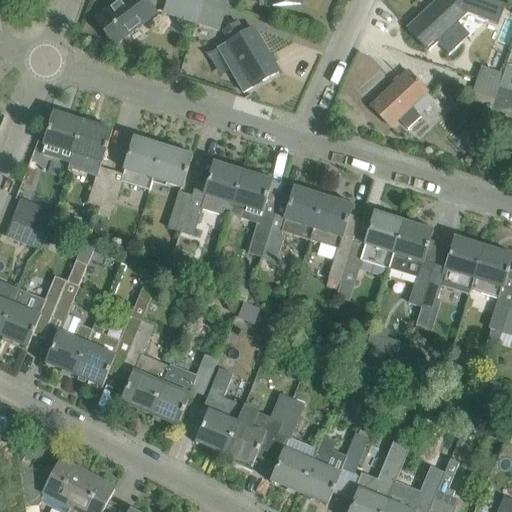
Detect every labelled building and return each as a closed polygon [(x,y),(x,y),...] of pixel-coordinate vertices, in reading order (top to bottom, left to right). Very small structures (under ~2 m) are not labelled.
[(113,44),(130,32),(155,14),(144,0),(125,0),(97,21),(113,44)] [(167,0),(163,14),(196,25),(204,1),(201,0),(167,0)] [(439,0),(407,30),(428,51),(437,43),(449,56),(470,36),(458,23),(467,14),(498,26),(505,5),(491,0),(439,0)] [(196,25),(218,33),(226,8),(204,1),(196,25)] [(227,44),(218,49),(243,93),(279,73),(253,29),(244,34),(237,24),(221,33),(227,44)] [(477,81),(499,88),(506,65),(491,60),(487,72),(481,70),(477,81)] [(499,88),(511,91),(511,66),(507,65),(507,66),(506,65),(499,88)] [(408,130),(421,117),(412,107),(427,93),(408,72),(371,107),(390,128),(398,120),(408,130)] [(474,92),(495,99),(499,88),(477,81),(474,92)] [(492,109),(511,115),(511,91),(499,88),(495,99),(492,109)] [(44,146),(73,155),(83,124),(55,115),(56,113),(54,113),(44,146)] [(87,204),(100,208),(112,172),(100,168),(101,164),(102,164),(112,131),(111,130),(110,132),(83,124),(73,155),(70,166),(97,175),(87,204)] [(124,176),(112,172),(100,208),(113,212),(122,183),(150,192),(153,180),(163,149),(135,140),(136,138),(134,138),(124,171),(125,171),(124,176)] [(163,149),(153,180),(182,189),(193,156),(191,155),(190,157),(163,149)] [(224,209),(231,212),(243,174),(216,165),(216,163),(215,163),(207,189),(195,185),(192,197),(191,197),(180,233),(194,237),(202,210),(219,216),(222,213),(224,209)] [(243,174),(231,212),(230,214),(241,218),(243,211),(245,212),(246,209),(262,214),(273,181),(271,181),(270,182),(243,174)] [(280,195),(274,214),(272,222),(260,259),(276,264),(284,239),(279,238),(281,232),(310,242),(323,199),(296,190),(296,188),(295,188),(291,198),(280,195)] [(168,229),(180,233),(191,197),(179,193),(168,229)] [(341,284),(353,248),(360,225),(348,221),(353,206),(351,205),(351,207),(323,199),(310,242),(337,250),(327,279),(341,284)] [(55,214),(39,208),(20,201),(15,213),(50,227),(55,214)] [(50,227),(15,213),(6,238),(41,252),(50,227)] [(363,251),(353,248),(341,284),(354,288),(362,262),(389,270),(403,224),(376,215),(377,213),(375,213),(363,251)] [(260,259),(272,222),(259,219),(247,254),(260,259)] [(421,309),(433,272),(421,268),(422,264),(423,264),(433,231),(432,230),(431,232),(403,224),(389,270),(416,279),(408,304),(421,309)] [(455,238),(445,271),(474,280),(484,249),(456,240),(457,238),(455,238)] [(484,249),(474,280),(471,291),(498,300),(489,329),(502,334),(511,299),(511,271),(509,271),(511,260),(511,255),(511,256),(511,257),(484,249)] [(174,260),(170,274),(179,276),(183,263),(174,260)] [(434,313),(446,276),(433,272),(421,309),(434,313)] [(45,301),(18,291),(0,334),(0,336),(26,348),(25,349),(27,350),(32,337),(43,341),(48,330),(67,283),(55,277),(45,301)] [(132,317),(146,320),(155,285),(141,281),(132,317)] [(0,334),(18,291),(0,282),(0,334)] [(67,283),(48,330),(59,334),(45,366),(47,367),(48,365),(74,376),(92,331),(79,326),(81,322),(68,317),(80,288),(67,283)] [(511,299),(502,334),(511,337),(511,299)] [(242,304),(236,319),(252,326),(259,311),(242,304)] [(102,389),(110,370),(121,375),(128,357),(142,322),(130,317),(120,342),(103,335),(105,331),(94,326),(92,331),(74,376),(101,387),(100,389),(102,389)] [(139,361),(134,374),(121,405),(122,406),(123,404),(149,415),(169,367),(143,357),(155,327),(142,322),(128,357),(139,361)] [(397,359),(402,343),(371,333),(366,350),(397,359)] [(339,342),(329,355),(345,366),(354,353),(339,342)] [(363,353),(357,365),(386,377),(391,365),(363,353)] [(177,429),(185,410),(190,398),(189,397),(191,392),(202,397),(217,361),(204,356),(196,377),(170,366),(169,367),(149,415),(176,426),(175,428),(177,429)] [(405,372),(396,394),(408,398),(416,377),(405,372)] [(278,436),(290,441),(293,434),(296,435),(303,420),(299,419),(305,405),(303,404),(306,395),(298,391),(294,400),(293,400),(278,436)] [(278,436),(293,400),(280,395),(270,419),(244,408),(237,425),(224,455),(251,465),(250,467),(252,468),(256,458),(267,462),(278,436)] [(224,455),(237,425),(209,413),(196,445),(197,445),(198,444),(224,455)] [(312,464),(299,494),(326,505),(325,507),(327,507),(340,475),(338,475),(341,468),(354,474),(368,440),(356,434),(346,457),(333,452),(337,443),(323,437),(312,464)] [(299,494),(312,464),(284,452),(271,484),(272,484),(273,483),(299,494)] [(429,511),(451,462),(452,460),(438,455),(420,500),(402,493),(405,486),(396,482),(387,503),(383,511),(429,511)] [(57,511),(69,511),(71,509),(88,477),(61,463),(54,476),(34,465),(35,462),(30,470),(18,465),(25,509),(39,507),(41,503),(57,511)] [(451,462),(429,511),(451,511),(453,510),(449,508),(455,494),(448,491),(459,465),(451,462)] [(103,511),(115,491),(88,477),(71,509),(76,511),(103,511)] [(383,511),(387,503),(359,491),(350,511),(383,511)] [(511,511),(511,501),(504,498),(497,511),(511,511)]
